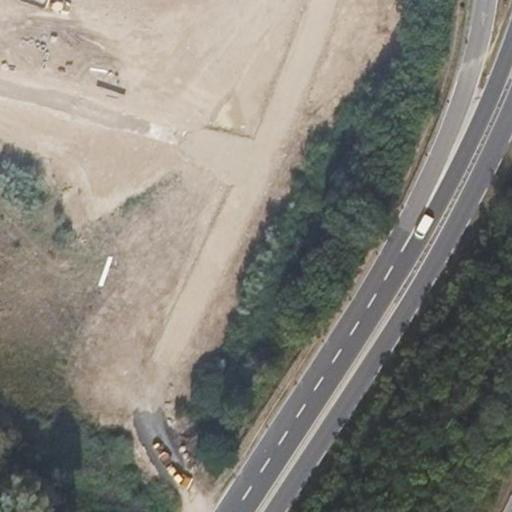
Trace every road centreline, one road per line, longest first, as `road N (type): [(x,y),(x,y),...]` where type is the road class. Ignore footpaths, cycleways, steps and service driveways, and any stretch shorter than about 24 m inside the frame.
road 1 (motorway): [(486,0),(458,112),(430,180),(299,422)]
road 2 (primary): [(277,511),(420,292),(511,116)]
road 3 (primary): [(511,42),(431,224),(299,422)]
